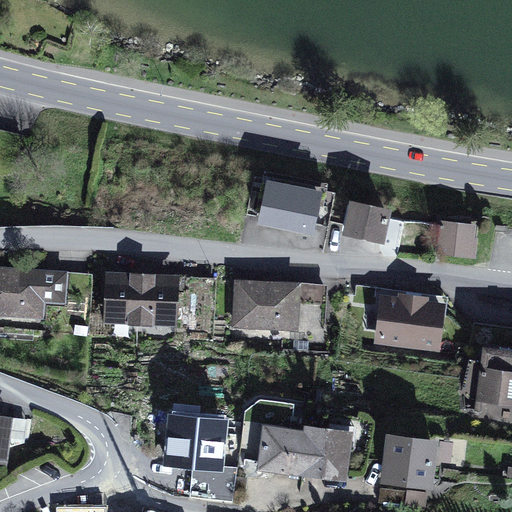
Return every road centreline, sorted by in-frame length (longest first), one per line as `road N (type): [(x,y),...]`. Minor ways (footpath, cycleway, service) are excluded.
road 1 (primary): [(0,75),(511,180)]
road 2 (residential): [(463,277),(0,237)]
road 3 (residential): [(368,488),(200,507),(152,496),(101,463)]
road 4 (residential): [(0,382),(91,424),(105,441),(101,463)]
